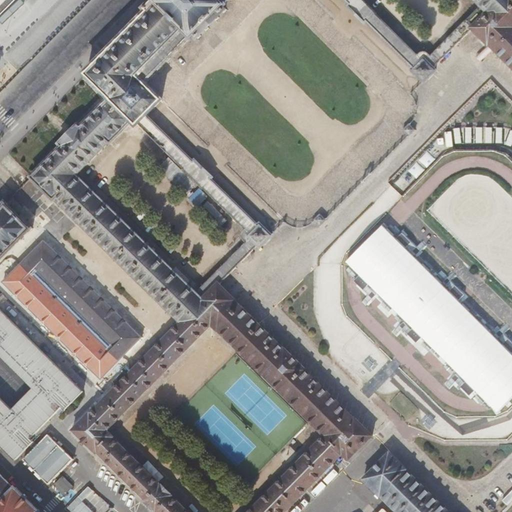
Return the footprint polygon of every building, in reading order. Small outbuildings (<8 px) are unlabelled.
[(284,511),(343,453),(349,459),(373,435),(355,418),(354,419),(306,371),(306,370),(285,349),(284,349),(219,284),(258,246),(260,248),(272,236),(260,224),(259,225),(212,179),(214,177),(196,159),(194,161),(147,114),(161,100),(147,86),(145,84),(194,35),(199,39),(227,10),(223,5),(228,0),(343,0),(348,4),(347,6),(365,24),(367,22),(413,68),(412,70),(424,82),(436,70),(433,68),(472,29),(488,45),(489,45),(511,67),(511,0),(152,0),(144,8),(147,12),(86,74),(110,97),(82,126),(79,123),(69,133),(58,144),(61,147),(31,177),(54,200),(55,199),(180,323),(127,376),(123,372),(120,376),(124,379),(90,413),(72,430),(96,454),(98,453),(144,500),(156,511),(284,511)] [(403,130),(409,136),(415,130),(410,125),(409,124),(403,130)] [(511,198),(475,162),(427,210),(511,294),(511,198)] [(0,259),(30,229),(30,230),(33,227),(30,225),(30,226),(7,204),(8,203),(6,202),(5,201),(3,204),(4,204),(0,207),(0,259)] [(315,221),(320,226),(326,220),(320,214),(314,220),(315,221)] [(44,239),(3,282),(101,378),(142,336),(44,239)] [(0,444),(15,460),(28,447),(15,434),(20,429),(30,438),(62,406),(52,396),(57,391),(70,404),(83,391),(0,308),(0,444)] [(23,460),(48,484),(73,459),(49,434),(23,460)] [(364,479),(396,511),(448,511),(407,470),(407,469),(390,452),(364,479)] [(39,511),(40,511),(16,487),(14,489),(0,474),(0,511),(39,511)]
